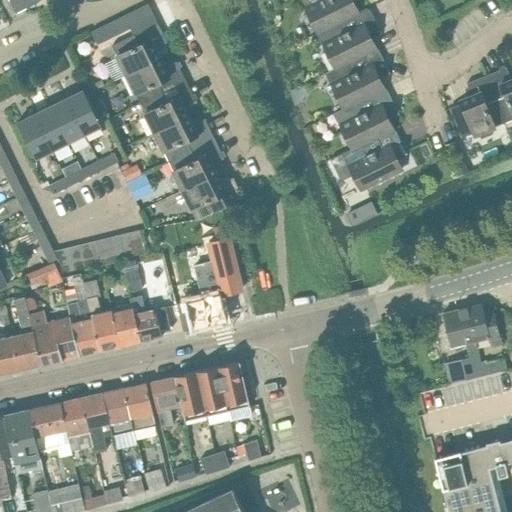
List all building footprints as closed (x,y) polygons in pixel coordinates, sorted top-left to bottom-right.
[(23,0),(9,0),(16,13),(27,8),(23,0)] [(298,0),(316,34),(367,9),(367,8),(358,12),(352,1),(353,0),(298,0)] [(378,31),(376,27),(367,9),(316,34),(333,68),(343,63),(375,48),(370,36),(380,32),(379,30),(378,31)] [(125,16),(111,23),(117,35),(130,28),(125,16)] [(126,74),(160,57),(156,48),(167,42),(158,23),(112,45),(126,74)] [(386,71),(384,67),(375,48),(343,63),(333,68),(324,73),(342,109),(383,89),(378,77),(388,72),(388,71),(386,71)] [(165,67),(160,57),(126,74),(140,103),(186,80),(176,61),(165,67)] [(511,78),(511,79),(506,67),(485,76),(504,123),(511,120),(511,78)] [(291,87),(304,83),(301,74),(288,78),(291,87)] [(504,123),(485,76),(467,83),(472,95),(460,100),(462,103),(451,108),(462,136),(473,131),(475,135),(504,123)] [(154,132),(189,115),(184,106),(196,101),(186,80),(140,103),(154,132)] [(393,113),(391,109),(383,89),(342,109),(333,113),(351,148),(392,128),(387,117),(397,112),(397,111),(393,113)] [(85,135),(101,127),(92,108),(83,90),(67,98),(85,135)] [(69,143),(85,135),(67,98),(51,106),(69,143)] [(52,151),(69,143),(51,106),(34,114),(52,151)] [(36,159),(52,151),(34,114),(18,122),(27,140),(36,159)] [(194,125),(189,115),(154,132),(168,161),(214,139),(205,120),(194,125)] [(404,152),(402,148),(392,128),(351,148),(330,159),(341,181),(355,174),(362,190),(402,170),(395,158),(406,153),(405,151),(404,152)] [(182,190),(217,173),(212,164),(224,158),(214,139),(168,161),(182,190)] [(0,162),(1,165),(10,161),(2,145),(0,145),(0,162)] [(102,170),(117,163),(119,162),(115,154),(99,162),(102,170)] [(146,192),(163,186),(152,154),(134,160),(146,192)] [(9,182),(18,177),(10,161),(1,165),(9,182)] [(86,178),(102,170),(99,162),(82,170),(86,178)] [(70,186),(86,178),(82,170),(66,178),(70,186)] [(222,183),(217,173),(182,190),(197,220),(243,197),(242,196),(245,194),(241,185),(238,186),(233,177),(222,183)] [(18,198),(26,194),(18,177),(9,182),(18,198)] [(54,194),(70,186),(66,178),(50,186),(54,194)] [(34,210),(26,194),(18,198),(26,214),(34,210)] [(34,230),(42,226),(34,210),(26,214),(34,230)] [(42,247),(50,242),(42,226),(34,230),(42,247)] [(140,231),(129,234),(135,260),(146,257),(140,231)] [(124,263),(135,260),(129,234),(117,236),(124,263)] [(111,265),(124,263),(117,236),(105,239),(111,265)] [(201,297),(176,303),(183,331),(227,321),(220,293),(241,288),(229,238),(208,243),(213,262),(194,266),(201,297)] [(99,268),(111,265),(105,239),(93,242),(99,268)] [(50,263),(58,259),(58,258),(54,251),(50,242),(42,247),(50,263)] [(87,271),(99,268),(93,242),(81,245),(87,271)] [(75,274),(87,271),(81,245),(69,247),(75,274)] [(62,277),(75,274),(69,247),(54,251),(58,258),(58,259),(62,277)] [(158,264),(165,290),(181,286),(174,260),(158,264)] [(32,285),(60,273),(55,262),(27,274),(32,285)] [(151,270),(139,273),(143,287),(155,284),(151,270)] [(101,311),(97,296),(100,296),(96,279),(84,282),(92,318),(100,351),(121,346),(113,311),(112,308),(101,311)] [(141,295),(130,298),(133,306),(142,341),(163,336),(162,332),(171,330),(166,306),(145,311),(141,295)] [(28,307),(25,297),(14,300),(23,333),(13,335),(22,370),(42,365),(30,313),(28,307)] [(78,302),(68,304),(71,316),(80,356),(100,351),(92,318),(88,300),(78,302)] [(484,311),(482,304),(467,307),(475,340),(490,337),(492,347),(502,345),(494,308),(484,311)] [(121,346),(142,341),(133,306),(113,311),(121,346)] [(33,311),(31,307),(28,307),(30,313),(42,365),(80,356),(71,316),(48,321),(44,310),(39,311),(39,310),(33,311)] [(477,347),(475,340),(467,307),(443,313),(448,332),(451,346),(466,342),(470,357),(446,363),(451,384),(475,378),(471,365),(480,362),(476,347),(477,347)] [(0,374),(22,370),(13,335),(0,338),(0,374)] [(507,369),(504,358),(486,362),(485,361),(480,362),(471,365),(475,378),(483,376),(504,370),(507,369)] [(251,414),(249,406),(250,406),(240,361),(196,371),(206,416),(228,411),(230,422),(250,417),(251,414)] [(206,416),(196,371),(175,376),(174,376),(173,376),(180,405),(181,405),(185,421),(206,416)] [(172,376),(151,381),(156,401),(158,410),(161,425),(174,422),(170,407),(180,405),(173,376),(172,376)] [(124,388),(133,429),(155,424),(150,401),(146,382),(124,388)] [(124,388),(102,392),(109,420),(112,434),(113,434),(133,429),(124,388)] [(102,392),(81,397),(93,447),(94,451),(106,449),(103,436),(112,434),(109,420),(102,392)] [(72,451),(93,447),(81,397),(61,402),(70,444),(72,451)] [(61,402),(29,409),(39,450),(70,444),(61,402)] [(17,474),(43,468),(40,455),(39,450),(29,409),(2,415),(12,453),(14,461),(17,474)] [(0,456),(3,455),(12,453),(2,415),(0,415),(0,456)] [(461,450),(435,457),(440,475),(446,473),(449,484),(442,485),(443,488),(448,504),(454,502),(456,511),(501,511),(490,466),(496,464),(499,475),(508,473),(506,462),(511,460),(511,443),(502,446),(500,439),(486,442),(487,444),(461,450)] [(249,460),(261,456),(257,440),(243,444),(249,460)] [(132,451),(134,464),(147,462),(145,449),(132,451)] [(219,470),(230,467),(225,450),(215,454),(219,470)] [(206,475),(219,470),(215,454),(201,458),(206,475)] [(0,456),(0,495),(12,493),(3,455),(0,456)] [(49,486),(57,484),(51,459),(43,461),(49,486)] [(174,483),(196,476),(191,463),(171,469),(174,483)] [(150,492),(166,487),(161,469),(145,473),(150,492)] [(129,496),(145,492),(141,479),(126,483),(129,496)] [(78,484),(49,491),(53,511),(79,511),(86,510),(83,499),(80,484),(78,484)] [(248,484),(237,489),(246,510),(257,505),(248,484)] [(107,504),(123,499),(119,486),(104,491),(105,494),(107,504)] [(245,511),(234,488),(218,496),(183,511),(245,511)] [(37,511),(53,511),(49,491),(48,490),(33,493),(37,511)] [(86,510),(107,504),(105,494),(83,499),(86,510)]
